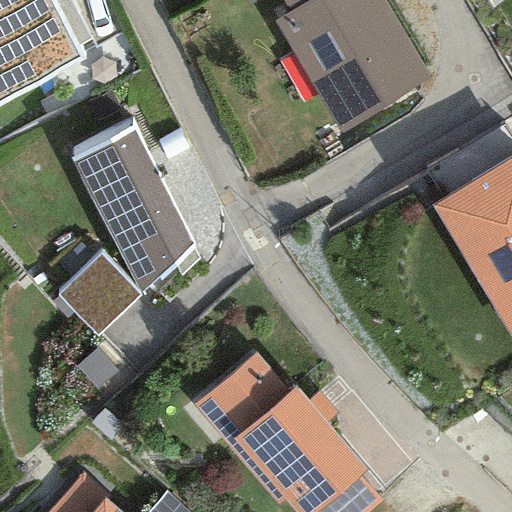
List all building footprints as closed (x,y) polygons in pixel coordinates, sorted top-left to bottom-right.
[(0,0),(0,103),(86,58),(55,0),(0,0)] [(273,23),(342,134),(432,80),(383,0),(280,0),(289,13),(273,23)] [(511,337),(511,142),(503,127),(427,172),(443,199),(432,207),(511,337)] [(130,128),(70,160),(139,296),(192,249),(130,128)] [(139,296),(98,255),(56,296),(96,337),(139,296)] [(253,354),(193,406),(278,505),(283,501),(292,511),(367,511),(379,502),(358,478),(366,471),(325,424),(336,415),(317,393),(307,402),(293,387),(287,393),(253,354)] [(119,511),(104,498),(107,495),(81,473),(45,511),(119,511)] [(185,511),(165,493),(146,511),(185,511)]
